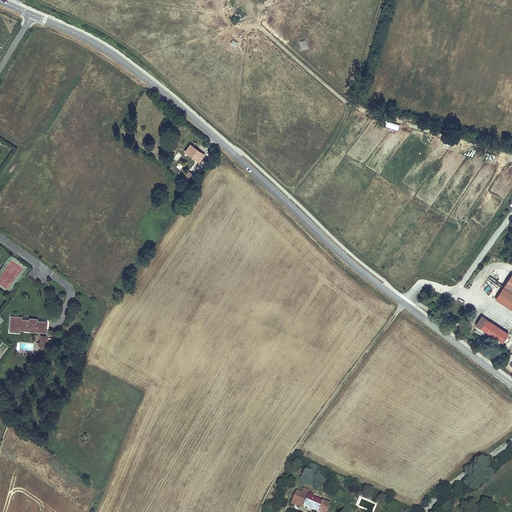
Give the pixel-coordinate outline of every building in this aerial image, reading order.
[(385,126),(398,130),(399,125),(386,121),(385,126)] [(205,155),(190,144),(185,151),(199,162),(205,155)] [(496,300),(511,310),(511,276),(496,300)] [(10,331),(10,332),(18,332),(18,330),(21,330),(41,332),(42,326),(47,327),(48,321),(38,320),(30,320),(22,319),(19,319),(19,316),(11,316),(10,331)] [(482,316),(475,326),(480,330),(487,320),(482,316)] [(487,320),(480,330),(502,344),(509,334),(487,320)] [(48,336),(37,335),(36,348),(47,349),(48,336)] [(326,511),(329,505),(307,496),(309,492),(303,489),(301,494),(296,492),(291,504),(301,508),(304,507),(316,511),(318,511),(320,510),(325,511),(326,511)]
